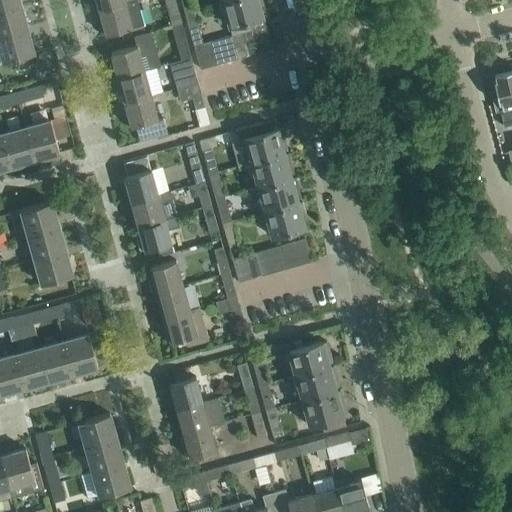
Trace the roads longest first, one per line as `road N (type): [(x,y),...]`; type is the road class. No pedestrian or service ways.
road 1 (residential): [(410,511),(317,63)]
road 2 (unclassified): [(452,30),(491,179),(511,217)]
road 3 (unclassified): [(317,63),(452,30)]
